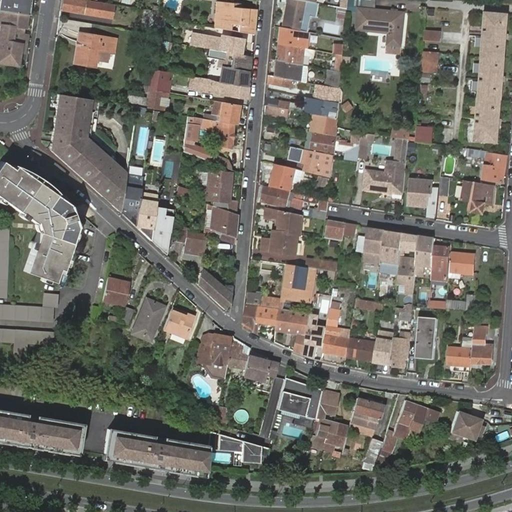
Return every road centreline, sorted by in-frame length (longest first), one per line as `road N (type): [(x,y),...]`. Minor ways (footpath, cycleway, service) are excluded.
road 1 (secondary): [(511,465),(421,490),(273,501),(0,462)]
road 2 (residential): [(230,326),(267,0)]
road 3 (residential): [(230,326),(23,142),(14,121)]
road 4 (residential): [(504,397),(309,369),(230,326)]
road 5 (residential): [(511,238),(340,214)]
road 6 (secondary): [(0,487),(141,511)]
road 7 (residential): [(14,121),(30,108),(50,0)]
